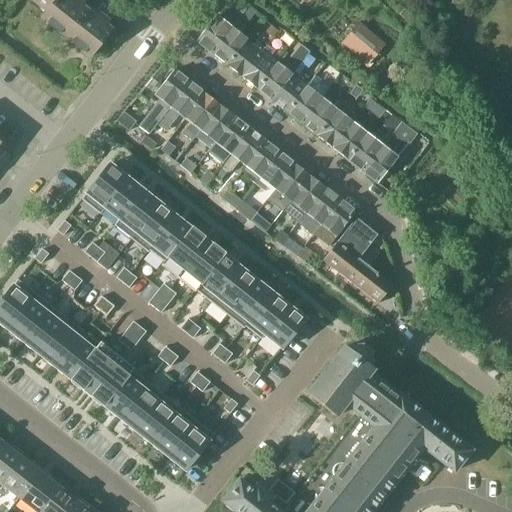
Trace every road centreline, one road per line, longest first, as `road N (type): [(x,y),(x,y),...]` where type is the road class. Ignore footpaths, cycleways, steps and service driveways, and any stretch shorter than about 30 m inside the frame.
road 1 (residential): [(511,405),(431,346),(384,211),(184,59)]
road 2 (residential): [(0,227),(180,0)]
road 3 (residential): [(145,511),(0,397)]
